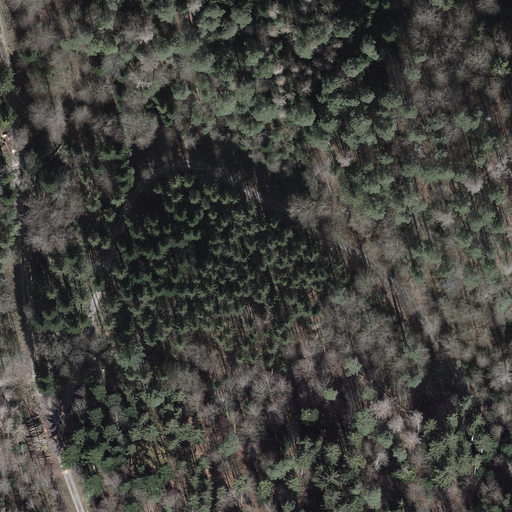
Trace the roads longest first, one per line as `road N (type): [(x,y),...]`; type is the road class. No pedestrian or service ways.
road 1 (track): [(40,403),(58,403),(155,162),(197,150),(296,189),(376,249),(511,450)]
road 2 (track): [(0,24),(19,122),(40,403)]
